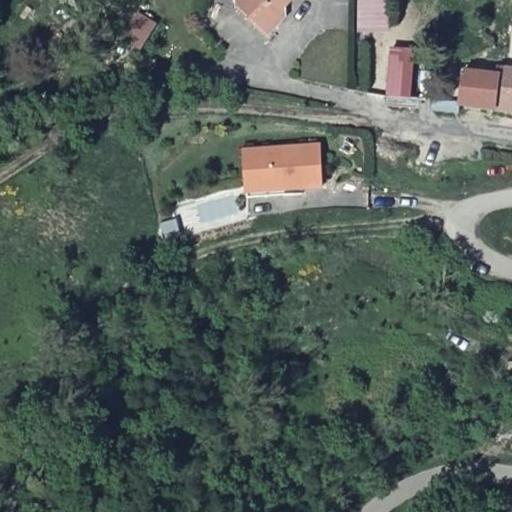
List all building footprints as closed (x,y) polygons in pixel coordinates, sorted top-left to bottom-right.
[(234,0),(232,2),(233,17),(264,46),(283,26),(278,21),(299,0),(234,0)] [(462,101),(499,109),(511,110),(511,70),(502,69),(501,76),(468,70),(462,101)] [(410,76),(405,100),(422,101),(429,71),(410,76)] [(245,156),(248,193),(285,191),(285,195),(324,193),(321,151),(245,156)] [(248,193),(248,204),(286,202),(285,195),(285,191),(248,193)] [(179,212),(162,214),(164,231),(180,229),(179,212)]
